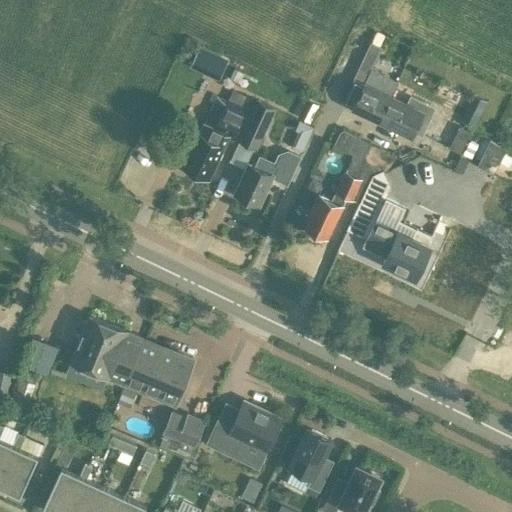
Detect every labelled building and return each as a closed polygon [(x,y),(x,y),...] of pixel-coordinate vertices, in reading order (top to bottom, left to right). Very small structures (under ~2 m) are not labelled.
[(201,45),(192,65),(216,75),(225,56),(201,45)] [(382,122),(384,118),(381,116),(391,95),(398,81),(372,68),(364,83),(354,78),(342,101),(354,107),(353,108),(382,122)] [(478,115),(486,100),(473,94),(465,109),(478,115)] [(382,122),(412,137),(415,132),(421,135),(429,120),(430,115),(430,112),(429,110),(428,107),(427,104),(425,102),(411,95),(408,103),(391,95),(381,116),(384,118),(382,122)] [(209,178),(228,135),(234,138),(249,105),(230,96),(214,128),(203,123),(198,133),(197,133),(182,165),(209,178)] [(237,139),(257,148),(276,107),(256,98),(237,139)] [(305,99),(298,115),(309,120),(317,104),(305,99)] [(295,129),(298,131),(291,145),(296,149),(302,151),(313,126),(299,120),(295,129)] [(361,158),(369,142),(344,129),(340,131),(334,144),(348,150),(347,151),(352,154),(361,158)] [(464,142),(453,137),(448,146),(460,151),(464,142)] [(506,149),(489,140),(476,164),(493,173),(506,149)] [(396,155),(369,142),(361,158),(377,165),(372,177),(384,171),(388,169),(396,155)] [(318,194),(303,226),(328,237),(346,197),(352,200),(353,199),(359,202),(377,165),(361,158),(352,154),(351,156),(352,156),(345,170),(344,170),(331,200),(318,194)] [(259,205),(273,174),(278,164),(259,156),(255,166),(248,163),(234,193),(259,205)] [(392,188),(384,171),(372,177),(348,229),(365,238),(382,201),(385,203),(392,188)] [(415,277),(431,244),(435,234),(416,225),(412,235),(392,226),(383,246),(389,249),(382,261),(415,277)] [(125,383),(144,338),(88,315),(69,360),(125,383)] [(26,363),(46,372),(57,345),(38,336),(26,363)] [(194,359),(144,338),(125,383),(175,404),(194,359)] [(12,373),(0,370),(0,396),(6,398),(12,373)] [(20,379),(10,408),(25,413),(35,385),(20,379)] [(264,449),(280,416),(244,398),(228,429),(214,422),(207,436),(237,450),(242,438),(264,449)] [(189,458),(205,419),(188,411),(186,415),(172,409),(162,433),(168,435),(163,447),(182,455),(189,458)] [(331,438),(307,426),(286,468),(309,479),(304,490),(315,495),(318,490),(319,490),(330,468),(319,463),(331,438)] [(19,448),(25,435),(17,432),(12,444),(15,446),(19,448)] [(120,448),(123,439),(112,435),(108,444),(120,448)] [(12,444),(0,439),(0,480),(15,446),(12,444)] [(135,444),(123,439),(120,448),(132,453),(135,444)] [(0,480),(0,486),(19,495),(37,456),(19,448),(15,446),(0,480)] [(146,449),(141,460),(149,464),(154,453),(146,449)] [(91,466),(85,462),(79,475),(82,476),(86,478),(91,466)] [(381,476),(356,464),(346,485),(335,480),(322,507),(332,511),(334,511),(337,506),(348,511),(363,511),(369,502),(372,504),(379,490),(376,488),(381,476)] [(79,475),(61,466),(43,506),(56,511),(66,511),(82,476),(79,475)] [(82,476),(66,511),(90,511),(103,485),(86,478),(82,476)] [(262,483),(250,477),(240,495),(252,501),(262,483)] [(116,511),(124,495),(103,485),(90,511),(116,511)] [(141,511),(145,504),(124,495),(116,511),(141,511)]
